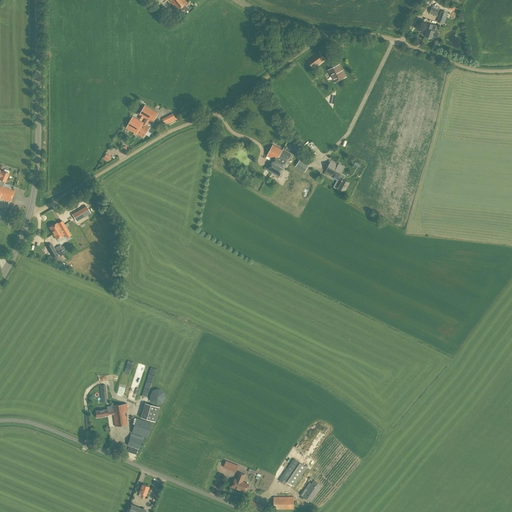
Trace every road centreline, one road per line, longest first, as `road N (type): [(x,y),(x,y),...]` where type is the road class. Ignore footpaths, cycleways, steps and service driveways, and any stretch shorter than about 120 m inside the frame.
road 1 (unclassified): [(30,210),(217,113),(321,34)]
road 2 (unclassified): [(255,511),(40,426),(0,421)]
road 3 (tertiary): [(30,210),(36,0)]
road 4 (unclassified): [(321,34),(403,42),(465,66),(511,69)]
